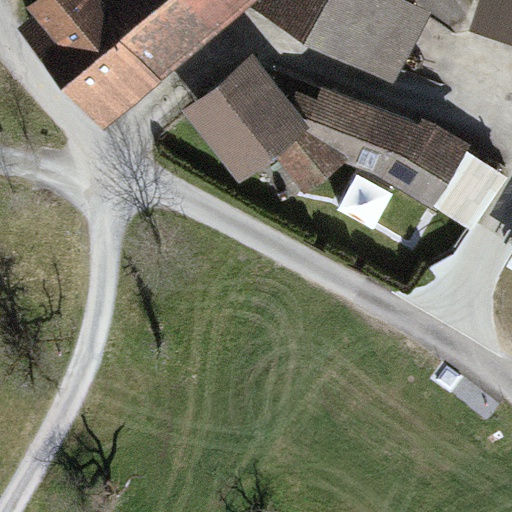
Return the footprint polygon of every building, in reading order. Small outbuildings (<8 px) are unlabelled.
[(42,0),(53,12),(33,28),(99,106),(223,0),(42,0)] [(398,0),(267,0),(383,62),(411,7),(398,0)] [(511,0),(500,0),(491,28),(511,35),(511,0)] [(282,122),(285,119),(245,70),(205,104),(244,154),(269,132),(282,122)] [(366,108),(342,99),(320,141),(343,151),(366,108)] [(366,108),(343,151),(387,167),(413,124),(366,108)] [(282,122),(269,132),(308,181),(343,151),(320,141),(300,143),(282,122)] [(413,124),(387,167),(429,194),(455,150),(413,124)] [(460,376),(449,368),(440,381),(452,388),(460,376)]
